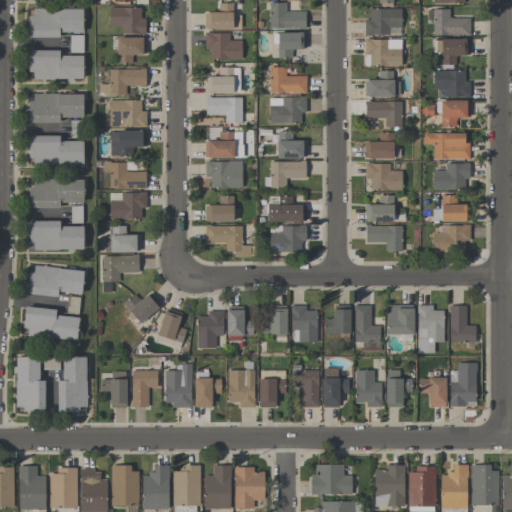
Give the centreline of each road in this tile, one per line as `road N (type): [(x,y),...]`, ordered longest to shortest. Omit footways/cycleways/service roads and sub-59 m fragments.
road 1 (residential): [(0,439),(511,437)]
road 2 (residential): [(500,437),(498,0)]
road 3 (residential): [(183,270),(207,279),(500,278)]
road 4 (residential): [(333,0),(334,280)]
road 5 (residential): [(174,0),(174,249),(183,270)]
